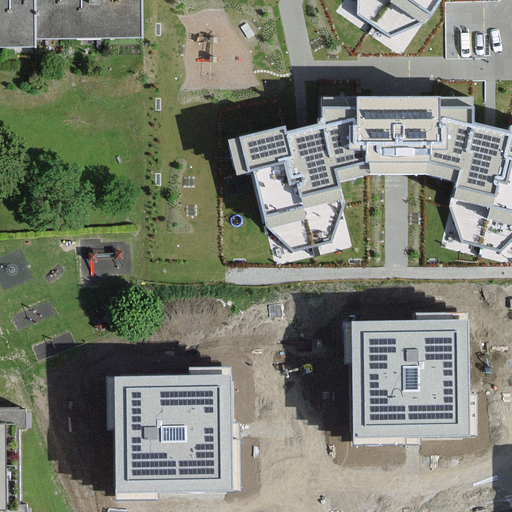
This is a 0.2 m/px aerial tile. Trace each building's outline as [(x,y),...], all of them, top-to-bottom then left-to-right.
[(0,0),(0,44),(43,45),(43,31),(43,0),(0,0)] [(43,0),(43,31),(145,32),(145,0),(43,0)] [(358,0),(358,15),(389,37),(427,22),(442,0),(358,0)] [(285,125),(230,140),(238,176),(252,172),(266,227),(291,251),(331,242),(343,208),(339,185),(366,177),(400,176),(427,175),(455,183),(448,206),(463,243),(499,253),(511,240),(511,124),(510,124),(508,129),(475,122),(473,95),(400,97),(321,97),(321,124),(286,132),(285,125)] [(467,321),(352,322),(353,437),(468,436),(467,321)] [(232,375),(117,376),(118,492),(233,491),(232,375)] [(0,511),(23,511),(24,507),(17,507),(17,426),(23,426),(23,413),(0,412),(0,511)]
